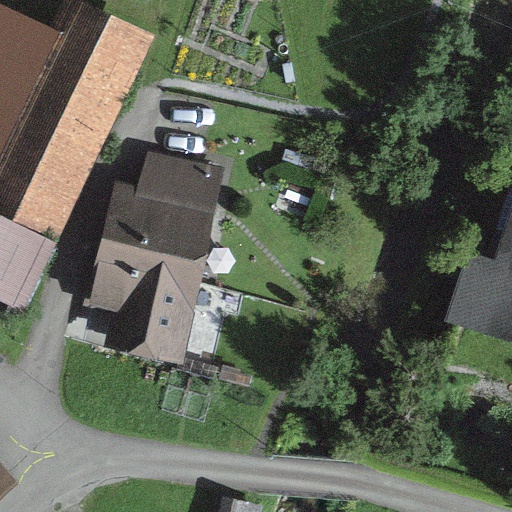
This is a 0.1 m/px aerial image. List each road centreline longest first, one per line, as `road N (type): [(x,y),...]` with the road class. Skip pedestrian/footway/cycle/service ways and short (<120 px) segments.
road 1 (residential): [(462,511),(359,479),(94,458)]
road 2 (residential): [(29,416),(91,211),(152,90)]
